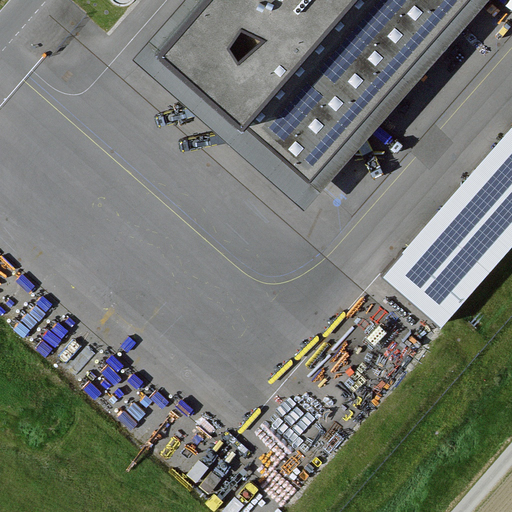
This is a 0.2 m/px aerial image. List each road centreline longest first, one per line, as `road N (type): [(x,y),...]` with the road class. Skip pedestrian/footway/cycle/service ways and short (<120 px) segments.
road 1 (unknown): [(65,93),(235,247),(276,264),(311,264),(356,238),(511,64)]
road 2 (unknown): [(65,93),(148,0)]
